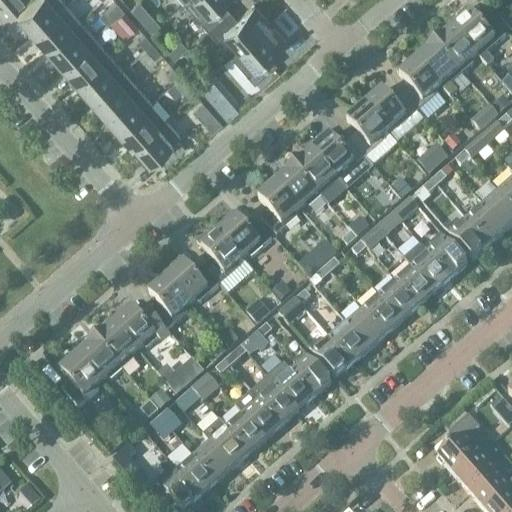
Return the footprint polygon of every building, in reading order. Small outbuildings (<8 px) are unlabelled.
[(0,0),(0,14),(2,16),(20,0),(0,0)] [(32,34),(57,12),(64,6),(58,0),(36,0),(17,17),(32,34)] [(188,0),(184,4),(207,31),(226,14),(218,6),(224,0),(188,0)] [(108,8),(117,17),(123,11),(115,2),(108,8)] [(138,2),(130,10),(137,17),(145,10),(138,2)] [(230,42),(238,51),(267,26),(262,22),(265,19),(253,6),(234,23),(226,14),(207,31),(220,46),(230,42)] [(461,23),(453,30),(477,57),(482,53),(486,56),(506,38),(494,24),(490,20),(482,27),(467,10),(457,19),(461,23)] [(123,11),(117,17),(125,27),(132,21),(123,11)] [(32,34),(46,50),(71,28),(57,12),(32,34)] [(60,66),(86,44),(92,39),(78,22),(71,28),(46,50),(60,66)] [(267,26),(238,51),(246,60),(240,69),(254,85),(273,68),(265,59),(285,42),(273,29),(271,31),(267,26)] [(453,30),(435,46),(462,77),(473,67),(471,62),(477,57),(453,30)] [(137,41),(145,50),(152,44),(144,35),(137,41)] [(86,44),(60,66),(75,83),(100,61),(106,55),(92,39),(86,44)] [(181,41),(168,53),(173,59),(186,48),(181,41)] [(152,44),(145,50),(153,60),(160,54),(152,44)] [(435,46),(417,62),(435,83),(441,89),(450,99),(457,93),(451,86),(455,83),(462,77),(435,46)] [(75,83),(89,99),(121,72),(106,55),(100,61),(75,83)] [(407,66),(397,74),(399,77),(410,90),(402,97),(417,115),(438,97),(436,93),(441,89),(435,83),(417,62),(409,68),(407,66)] [(165,74),(174,83),(181,77),(172,68),(165,74)] [(89,99),(103,116),(135,88),(121,72),(89,99)] [(195,73),(190,78),(197,86),(206,79),(201,74),(195,73)] [(181,77),(174,83),(182,93),(189,87),(181,77)] [(511,84),(508,79),(501,85),(511,97),(511,84)] [(103,116),(117,132),(149,104),(135,88),(103,116)] [(382,92),(364,107),(388,135),(393,130),(397,133),(417,115),(402,97),(393,104),(382,92)] [(504,98),(490,109),(492,112),(498,118),(507,110),(511,106),(504,98)] [(227,103),(215,113),(224,123),(227,121),(232,117),(236,113),(227,103)] [(117,132),(131,148),(163,121),(149,104),(117,132)] [(358,136),(349,143),(365,161),(385,143),(383,139),(388,135),(364,107),(347,123),(358,136)] [(489,108),(471,124),(479,133),(488,126),(498,118),(492,112),(490,109),(489,108)] [(211,114),(202,123),(212,134),(221,126),(211,114)] [(506,117),(496,125),(502,131),(511,123),(506,117)] [(163,121),(131,148),(146,165),(156,157),(164,166),(184,149),(175,139),(178,137),(163,121)] [(488,132),(480,139),(485,145),(488,149),(505,135),(502,131),(496,125),(488,132)] [(330,137),(312,153),(336,180),(347,193),(373,170),(365,161),(349,143),(341,150),(330,137)] [(473,146),(464,153),(469,159),(472,163),(488,149),(485,145),(480,139),(473,146)] [(449,141),(444,145),(452,154),(457,150),(449,141)] [(312,153),(294,169),(321,200),(332,190),(330,185),(336,180),(312,153)] [(469,159),(464,153),(455,161),(460,167),(469,159)] [(424,158),(417,164),(429,178),(436,171),(424,158)] [(294,169),(276,185),(299,212),(305,207),(309,209),(321,200),(294,169)] [(441,174),(431,182),(436,188),(446,180),(441,174)] [(511,180),(498,193),(511,208),(511,180)] [(401,181),(391,189),(393,193),(394,192),(402,201),(411,193),(401,181)] [(436,188),(431,182),(422,189),(428,195),(436,188)] [(299,212),(276,185),(258,200),(269,213),(260,220),(276,238),(297,220),(295,216),(299,212)] [(511,208),(498,193),(482,207),(505,234),(511,228),(511,208)] [(410,200),(393,215),(400,224),(417,209),(410,200)] [(482,207),(466,221),(489,248),(505,234),(482,207)] [(227,227),(219,234),(242,262),(247,257),(251,260),(272,242),(256,224),(248,231),(237,219),(233,215),(223,223),(227,227)] [(400,224),(393,215),(376,230),(384,238),(400,224)] [(489,248),(466,221),(461,225),(457,222),(445,232),(472,263),(489,248)] [(360,227),(351,235),(356,241),(366,233),(360,227)] [(369,236),(360,244),(365,250),(367,252),(384,238),(382,236),(376,230),(369,236)] [(207,237),(197,246),(201,250),(212,262),(204,270),(219,288),(240,270),(238,266),(242,262),(219,234),(211,241),(207,237)] [(356,241),(351,235),(342,243),(347,249),(356,241)] [(432,251),(427,255),(451,282),(468,267),(441,236),(429,246),(432,251)] [(365,250),(360,244),(351,251),(357,257),(365,250)] [(403,260),(411,269),(434,296),(451,282),(427,255),(419,246),(403,260)] [(174,273),(166,280),(190,307),(195,303),(199,306),(219,288),(204,270),(195,277),(184,264),(181,260),(171,269),(174,273)] [(312,260),(303,267),(312,278),(321,270),(312,260)] [(334,261),(325,269),(330,275),(339,267),(334,261)] [(325,269),(308,283),(311,286),(314,289),(330,275),(325,269)] [(411,269),(394,283),(418,310),(434,296),(411,269)] [(159,308),(151,316),(167,334),(187,316),(185,312),(190,307),(166,280),(148,295),(159,308)] [(394,283),(378,297),(402,324),(418,310),(394,283)] [(283,286),(272,295),(281,305),(291,296),(283,286)] [(304,292),(295,300),(300,306),(309,299),(304,292)] [(378,297),(362,311),(385,339),(402,324),(378,297)] [(300,306),(295,300),(278,316),(288,328),(306,312),(300,306)] [(258,305),(244,317),(255,329),(269,317),(258,305)] [(122,319),(114,326),(138,353),(142,349),(146,352),(158,341),(162,345),(170,338),(145,308),(136,315),(132,310),(130,308),(120,316),(122,319)] [(362,311),(346,326),(369,353),(385,339),(362,311)] [(114,326),(96,342),(122,372),(134,363),(132,358),(138,353),(114,326)] [(266,326),(256,334),(262,340),(271,332),(266,326)] [(346,326),(329,340),(353,367),(369,353),(346,326)] [(231,332),(220,341),(229,350),(239,341),(231,332)] [(256,334),(248,341),(259,354),(267,347),(262,340),(256,334)] [(273,351),(278,347),(271,339),(266,344),(273,351)] [(353,367),(329,340),(324,344),(320,341),(309,351),(336,382),(353,367)] [(96,342),(78,357),(101,385),(107,380),(111,382),(122,372),(96,342)] [(218,347),(209,355),(216,363),(225,355),(218,347)] [(240,348),(224,362),(229,368),(245,354),(240,348)] [(295,369),(291,373),(314,400),(331,386),(304,355),(293,365),(295,369)] [(67,360),(56,369),(60,373),(67,381),(63,385),(61,389),(62,393),(78,411),(98,394),(96,389),(101,385),(78,357),(70,364),(67,360)] [(229,368),(224,362),(215,370),(220,376),(229,368)] [(283,364),(267,379),(298,415),(314,400),(291,373),(283,364)] [(167,368),(157,376),(177,398),(184,391),(186,390),(174,376),(167,368)] [(191,391),(197,397),(202,403),(218,389),(208,377),(191,391)] [(267,379),(250,393),(282,429),(298,415),(267,379)] [(496,395),(488,387),(470,403),(477,411),(496,395)] [(197,397),(191,391),(182,399),(188,405),(197,397)] [(161,392),(149,403),(150,404),(158,414),(170,403),(161,392)] [(234,407),(242,416),(265,443),(282,429),(250,393),(234,407)] [(190,409),(182,399),(175,405),(183,415),(190,409)] [(140,411),(149,421),(158,414),(150,404),(140,411)] [(168,411),(158,419),(164,426),(174,417),(168,411)] [(242,416),(226,430),(249,457),(265,443),(242,416)] [(457,444),(438,460),(454,479),(489,448),(480,437),(480,431),(468,417),(449,435),(457,444)] [(129,418),(117,428),(128,440),(139,430),(129,418)] [(164,426),(158,419),(149,427),(155,434),(164,426)] [(202,436),(209,444),(233,471),(249,457),(226,430),(218,421),(202,436)] [(209,444),(193,459),(217,486),(233,471),(209,444)] [(113,459),(121,469),(126,465),(134,458),(126,448),(113,459)] [(489,448),(454,479),(470,497),(508,463),(505,460),(499,459),(489,448)] [(193,459),(177,473),(200,500),(217,486),(193,459)] [(470,497),(482,511),(489,511),(511,492),(511,488),(504,480),(511,473),(511,467),(508,463),(470,497)] [(168,474),(148,491),(164,509),(166,511),(186,511),(200,500),(177,473),(172,477),(168,474)] [(0,474),(0,498),(12,488),(3,478),(0,474)] [(25,488),(18,494),(31,509),(39,503),(25,488)] [(511,511),(511,492),(489,511),(511,511)]
